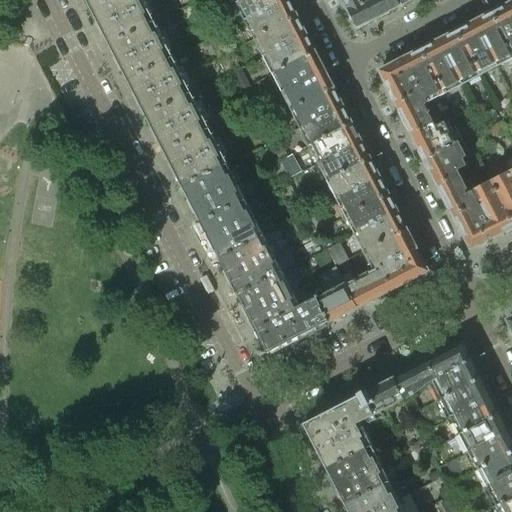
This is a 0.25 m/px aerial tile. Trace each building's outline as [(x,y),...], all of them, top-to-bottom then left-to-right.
[(85,0),(91,11),(110,0),(85,0)] [(100,28),(144,5),(141,0),(110,0),(91,11),(100,28)] [(239,0),(235,2),(245,21),(285,0),(239,0)] [(287,0),(285,0),(245,21),(254,39),(296,16),(287,0)] [(342,0),(347,9),(365,0),(342,0)] [(395,0),(365,0),(347,9),(357,28),(399,7),(395,0)] [(511,9),(510,4),(502,8),(499,7),(490,12),(491,14),(511,52),(511,9)] [(109,46),(153,23),(144,5),(100,28),(109,46)] [(511,59),(511,52),(491,14),(490,12),(483,15),(482,18),(475,22),(498,67),(511,59)] [(296,16),(254,39),(263,56),(305,34),(296,16)] [(498,67),(475,22),(467,26),(463,26),(455,30),(456,32),(480,76),(498,67)] [(118,64),(162,41),(153,23),(109,46),(118,64)] [(480,76),(456,32),(455,30),(448,34),(447,36),(439,41),(462,85),(480,76)] [(259,103),(222,33),(216,36),(225,54),(216,59),(222,70),(230,66),(251,107),(259,103)] [(305,34),(263,56),(272,74),(314,51),(305,34)] [(128,82),(172,59),(162,41),(118,64),(128,82)] [(462,85),(439,41),(431,45),(428,44),(420,48),(421,50),(444,95),(462,85)] [(444,95),(421,50),(420,48),(412,52),(411,55),(403,59),(422,97),(426,104),(444,95)] [(314,51),(272,74),(282,92),(325,69),(319,55),(317,56),(314,51)] [(137,100),(181,77),(172,59),(128,82),(137,100)] [(422,97),(403,59),(384,69),(385,70),(383,76),(382,76),(398,109),(422,97)] [(325,69),(282,92),(291,110),(333,87),(332,85),(333,84),(325,69)] [(146,118),(190,95),(181,77),(137,100),(146,118)] [(333,87),(291,110),(300,127),(342,105),(333,87)] [(155,135),(199,112),(190,95),(146,118),(155,135)] [(431,118),(424,105),(426,104),(422,97),(398,109),(409,130),(431,118)] [(342,105),(300,127),(309,145),(351,123),(342,105)] [(422,160),(424,159),(463,139),(455,125),(448,128),(446,124),(457,118),(452,109),(432,120),(431,118),(409,130),(407,131),(408,132),(410,133),(419,150),(418,152),(422,160)] [(165,154),(208,130),(199,112),(155,135),(165,154)] [(505,119),(488,128),(493,139),(510,129),(505,119)] [(351,123),(309,145),(318,162),(360,141),(351,123)] [(173,171),(217,148),(208,130),(165,154),(173,171)] [(463,139),(424,159),(422,160),(427,170),(430,171),(435,181),(458,169),(466,165),(463,157),(470,154),(463,139)] [(360,141),(318,162),(327,180),(369,158),(360,141)] [(182,189),(226,165),(217,148),(173,171),(182,189)] [(296,174),(287,157),(279,162),(288,179),(296,174)] [(369,158),(327,180),(336,197),(378,175),(369,158)] [(192,206),(235,183),(226,165),(182,189),(192,206)] [(464,181),(461,176),(458,169),(435,181),(439,188),(438,191),(445,204),(468,192),(468,188),(464,181)] [(511,177),(509,171),(489,181),(511,224),(511,177)] [(378,175),(336,197),(345,215),(387,193),(378,175)] [(511,230),(511,224),(489,181),(471,190),(495,237),(503,233),(505,234),(511,230)] [(201,224),(245,201),(235,183),(192,206),(201,224)] [(471,190),(468,192),(445,204),(447,209),(450,210),(454,218),(454,221),(457,228),(459,228),(470,249),(495,237),(471,190)] [(387,193),(345,215),(354,233),(397,211),(387,193)] [(210,242),(254,218),(245,201),(201,224),(210,242)] [(325,228),(316,211),(308,215),(316,232),(325,228)] [(397,211),(354,233),(364,251),(406,229),(397,211)] [(219,260),(263,237),(254,218),(210,242),(219,260)] [(406,229),(364,251),(372,268),(373,269),(381,265),(415,247),(406,229)] [(228,277),(272,254),(263,237),(219,260),(228,277)] [(327,249),(335,266),(348,260),(339,243),(327,249)] [(415,247),(381,265),(393,289),(428,271),(415,247)] [(237,295),(281,272),(272,254),(228,277),(237,295)] [(393,289),(381,265),(373,269),(372,268),(349,280),(343,283),(356,308),(393,289)] [(326,292),(301,305),(314,330),(326,324),(342,316),(356,308),(343,283),(335,266),(317,276),(326,292)] [(246,313),(290,290),(281,272),(237,295),(246,313)] [(256,331),(280,318),(299,308),(299,306),(290,290),(246,313),(256,331)] [(314,330),(301,305),(299,306),(299,308),(280,318),(292,340),(293,341),(314,330)] [(292,340),(280,318),(256,331),(265,349),(273,351),(293,341),(292,340)] [(428,384),(473,361),(464,343),(418,366),(428,384)] [(437,402),(482,378),(473,361),(428,384),(429,386),(430,389),(437,402)] [(428,384),(418,366),(392,379),(404,401),(408,409),(411,415),(420,411),(416,404),(415,400),(430,389),(429,386),(428,384)] [(482,378),(437,402),(446,419),(492,396),(482,378)] [(386,411),(404,401),(392,379),(330,412),(338,427),(353,420),(356,426),(357,426),(373,417),(380,428),(392,421),(386,411)] [(492,396),(446,419),(455,437),(501,414),(492,396)] [(330,412),(309,422),(307,430),(318,452),(360,430),(357,426),(356,426),(353,420),(338,427),(330,412)] [(501,414),(455,437),(464,454),(509,431),(501,414)] [(360,430),(318,452),(327,469),(371,447),(362,429),(360,430)] [(419,433),(426,447),(433,443),(425,430),(419,433)] [(511,435),(509,431),(464,454),(474,472),(511,452),(511,435)] [(371,447),(327,469),(336,488),(380,465),(371,447)] [(511,452),(474,472),(483,490),(511,475),(511,452)] [(380,465),(336,488),(345,505),(389,482),(380,465)] [(448,473),(445,467),(437,471),(428,476),(431,482),(442,476),(448,473)] [(454,483),(448,473),(442,476),(448,487),(454,483)] [(511,475),(483,490),(492,507),(511,497),(511,475)] [(389,482),(345,505),(348,511),(374,511),(398,500),(389,482)] [(511,511),(511,497),(492,507),(494,511),(511,511)] [(404,511),(398,500),(374,511),(404,511)] [(457,507),(460,511),(469,511),(464,503),(457,507)]
